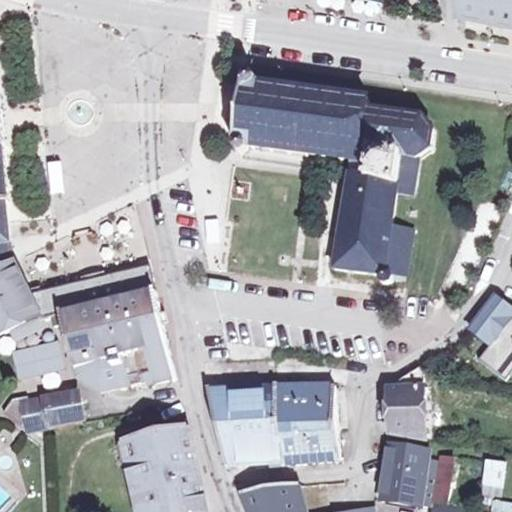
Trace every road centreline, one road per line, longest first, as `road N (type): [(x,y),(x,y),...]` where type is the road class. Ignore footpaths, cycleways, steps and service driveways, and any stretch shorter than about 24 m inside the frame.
road 1 (secondary): [(154,13),(511,72)]
road 2 (residential): [(215,481),(363,473),(361,376),(391,373),(440,337)]
road 3 (tertiary): [(154,13),(149,192),(174,301)]
road 4 (unclassified): [(174,301),(440,337)]
road 5 (tertiary): [(174,301),(215,481)]
road 6 (unknown): [(147,115),(91,109),(0,118)]
